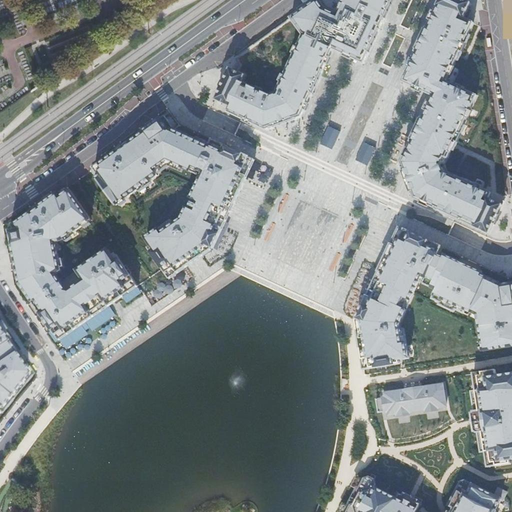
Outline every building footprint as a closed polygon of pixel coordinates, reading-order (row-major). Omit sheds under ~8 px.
[(236,73),(230,70),(216,101),(231,108),(228,113),(290,142),(333,51),(363,65),(393,0),(345,0),(337,19),(325,12),(319,4),(291,24),(303,45),(275,99),(249,88),(252,79),(236,73)] [(505,197),(449,170),(479,97),(455,88),(464,64),(474,36),(479,21),(467,16),(439,3),(402,82),(433,97),(402,165),(414,199),(492,236),(505,197)] [(167,109),(87,166),(117,204),(171,174),(198,184),(182,221),(146,244),(163,270),(169,279),(213,249),(219,235),(254,161),(198,135),(179,126),(167,109)] [(336,134),(323,128),(318,141),(330,147),(336,134)] [(374,152),(361,146),(356,159),(368,165),(374,152)] [(98,227),(67,180),(33,205),(0,227),(0,261),(1,263),(14,287),(46,335),(52,331),(60,340),(141,284),(109,255),(74,275),(71,271),(66,252),(98,227)] [(355,321),(363,370),(428,361),(422,330),(401,326),(416,291),(485,324),(485,351),(511,345),(511,278),(508,279),(399,228),(355,321)] [(0,319),(0,400),(4,403),(29,362),(0,319)] [(511,368),(470,374),(478,409),(472,409),(473,418),(475,432),(484,433),(488,468),(511,462),(511,368)] [(447,381),(380,390),(384,419),(452,409),(447,381)] [(403,491),(358,470),(349,479),(334,511),(504,511),(511,496),(464,478),(450,505),(447,511),(427,511),(431,504),(403,491)]
